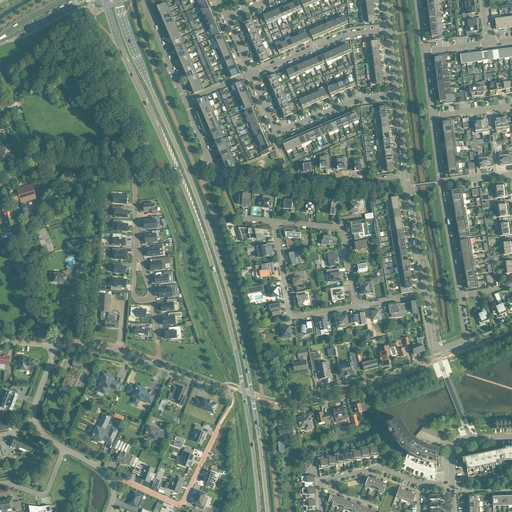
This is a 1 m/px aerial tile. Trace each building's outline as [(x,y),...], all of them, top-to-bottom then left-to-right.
[(468,0),(462,0),(463,3),(463,9),(466,8),(476,7),(475,1),(469,2),(468,0)] [(302,9),(298,1),(293,3),(296,11),(302,9)] [(197,8),(199,13),(211,7),(209,2),(200,6),(197,8)] [(169,8),(167,3),(157,7),(160,12),(169,8)] [(296,11),(293,3),(288,5),(291,13),(296,11)] [(291,13),(288,5),(283,7),(286,15),(291,13)] [(201,18),(213,12),(211,7),(199,13),(201,18)] [(286,15),(283,7),(278,9),(281,17),(286,15)] [(476,12),(476,7),(466,8),(466,11),(462,14),(462,18),(464,18),(471,17),(471,14),(475,13),(475,12),(476,12)] [(171,13),(169,8),(160,12),(162,17),(171,13)] [(281,17),(278,9),(273,11),(277,20),(281,17)] [(277,20),(273,11),(268,14),(272,22),(277,20)] [(215,17),(213,12),(201,18),(203,23),(215,17)] [(164,22),(173,18),(171,13),(162,17),(164,22)] [(272,22),(268,14),(263,16),(266,24),(272,22)] [(348,24),(345,16),(339,18),(343,26),(348,24)] [(502,29),(500,18),(495,19),(495,16),(491,17),(493,27),(496,26),(496,30),(496,29),(498,28),(498,29),(502,29)] [(218,22),(215,17),(203,23),(205,28),(208,26),(218,22)] [(478,25),(478,19),(471,20),(471,17),(464,18),(465,21),(467,21),(468,26),(478,25)] [(176,23),(173,18),(164,22),(166,27),(176,23)] [(343,26),(339,18),(335,20),(338,28),(343,26)] [(269,58),(253,20),(244,24),(243,22),(242,22),(260,64),(261,64),(260,62),(269,58)] [(338,28),(335,20),(330,22),(333,30),(338,28)] [(220,27),(218,22),(208,26),(210,31),(220,27)] [(333,30),(330,22),(325,25),(328,33),(333,30)] [(178,28),(176,23),(166,27),(168,32),(178,28)] [(328,33),(325,25),(320,27),(323,35),(328,33)] [(477,30),(478,30),(478,25),(468,26),(465,27),(466,32),(467,36),(473,35),(473,32),(478,31),(477,30)] [(222,32),(220,27),(210,31),(208,32),(210,38),(222,32)] [(323,35),(320,27),(315,29),(318,37),(323,35)] [(180,32),(178,28),(168,32),(170,37),(180,32)] [(318,37),(315,29),(310,31),(313,39),(318,37)] [(437,30),(431,31),(432,37),(434,37),(434,40),(445,39),(445,38),(442,39),(443,30),(444,30),(437,31),(437,30)] [(182,37),(180,32),(170,37),(172,42),(182,37)] [(309,41),(306,33),(301,35),(304,43),(309,41)] [(225,39),(223,34),(211,39),(213,44),(216,43),(225,39)] [(304,43),(301,35),(296,37),(299,45),(304,43)] [(184,43),(182,37),(172,42),(175,47),(184,43)] [(299,45),(296,37),(291,39),(294,47),(299,45)] [(366,39),(365,40),(365,42),(366,42),(367,48),(378,46),(378,44),(379,44),(379,40),(378,40),(377,38),(366,39)] [(215,49),(227,44),(225,39),(216,43),(213,44),(215,49)] [(294,47),(291,39),(286,41),(289,49),(294,47)] [(289,49),(286,41),(281,43),(284,51),(289,49)] [(284,51),(281,43),(276,46),(279,54),(284,51)] [(187,49),(185,44),(175,48),(178,54),(187,49)] [(227,44),(215,49),(217,54),(229,49),(227,44)] [(352,52),(348,44),(343,46),(346,54),(352,52)] [(346,54),(343,46),(338,48),(341,56),(346,54)] [(341,56),(338,48),(333,51),(337,59),(341,56)] [(189,54),(187,49),(178,54),(180,59),(189,54)] [(231,54),(229,49),(217,54),(219,59),(222,58),(231,54)] [(337,59),(333,51),(328,53),(332,61),(337,59)] [(332,61),(328,53),(323,55),(326,63),(332,61)] [(191,59),(189,54),(180,59),(182,64),(191,59)] [(224,63),(233,59),(231,54),(222,58),(224,63)] [(445,63),(446,54),(449,54),(438,55),(440,55),(440,57),(434,57),(435,64),(441,63),(441,64),(448,63),(445,63)] [(325,63),(322,55),(316,58),(320,66),(325,63)] [(320,66),(316,58),(311,60),(315,68),(320,66)] [(194,64),(191,59),(182,64),(184,68),(194,64)] [(226,68),(235,64),(233,59),(224,63),(221,64),(223,69),(226,68)] [(315,68),(311,60),(306,62),(310,70),(315,68)] [(310,70),(306,62),(302,64),(305,72),(310,70)] [(196,69),(194,64),(184,68),(186,73),(196,69)] [(238,69),(235,64),(226,68),(228,73),(238,69)] [(305,72),(302,64),(297,66),(300,74),(305,72)] [(300,74),(297,66),(292,68),(295,76),(300,74)] [(295,76),(292,68),(286,71),(290,79),(295,76)] [(198,74),(196,69),(186,73),(188,78),(198,74)] [(231,78),(240,74),(238,69),(228,73),(227,74),(227,75),(228,78),(229,78),(230,78),(231,78)] [(200,79),(198,74),(188,78),(190,83),(200,79)] [(292,113),(276,75),(267,79),(266,77),(284,119),(283,117),(292,113)] [(356,85),(352,77),(347,80),(351,88),(356,85)] [(202,84),(200,79),(190,83),(192,88),(202,84)] [(511,88),(511,81),(506,82),(506,79),(499,80),(501,90),(505,90),(505,89),(506,89),(506,94),(511,92),(511,88)] [(351,88),(347,80),(342,82),(346,90),(351,88)] [(501,90),(499,80),(496,80),(494,84),(489,84),(490,91),(491,96),(496,95),(496,90),(497,90),(497,91),(501,90)] [(233,85),(231,86),(233,92),(245,86),(243,81),(233,85)] [(488,92),(486,81),(482,81),(481,82),(476,83),(476,86),(477,97),(481,97),(481,96),(483,95),(483,92),(488,92)] [(346,90),(342,82),(337,84),(341,92),(346,90)] [(204,89),(202,84),(192,88),(195,93),(204,89)] [(341,92),(337,84),(332,86),(336,94),(341,92)] [(476,86),(471,87),(471,84),(464,85),(465,95),(469,94),(469,93),(471,93),(472,97),(473,97),(474,98),(477,97),(476,86)] [(245,86),(233,92),(235,96),(238,95),(247,91),(245,86)] [(336,94),(332,86),(327,88),(331,96),(336,94)] [(328,97),(324,89),(319,92),(323,100),(328,97)] [(240,100),(249,96),(247,91),(238,95),(240,100)] [(323,100),(319,92),(314,94),(318,102),(323,100)] [(318,102),(314,94),(309,96),(313,104),(318,102)] [(451,103),(452,94),(445,95),(445,94),(439,95),(440,102),(446,101),(446,104),(444,104),(445,104),(453,103),(451,103)] [(209,101),(207,96),(198,100),(200,106),(209,101)] [(251,101),(249,96),(240,100),(238,101),(238,102),(239,105),(240,106),(242,105),(251,101)] [(313,104),(309,96),(304,98),(308,106),(313,104)] [(308,106),(304,98),(299,100),(303,108),(308,106)] [(212,106),(209,101),(200,106),(202,110),(212,106)] [(254,106),(251,101),(242,105),(244,110),(254,106)] [(214,105),(212,106),(202,110),(204,115),(217,110),(214,105)] [(256,113),(254,108),(245,112),(247,117),(256,113)] [(219,115),(217,110),(204,115),(206,120),(219,115)] [(358,120),(355,111),(349,113),(353,122),(358,120)] [(259,118),(256,113),(247,117),(249,122),(259,118)] [(353,122),(349,113),(344,115),(348,125),(353,122)] [(221,120),(219,115),(206,120),(208,125),(218,121),(221,120)] [(348,125),(344,115),(339,117),(343,127),(348,125)] [(508,127),(507,117),(504,117),(504,116),(501,117),(502,130),(503,133),(505,133),(506,132),(507,131),(507,129),(509,129),(508,127)] [(343,127),(339,117),(334,120),(338,129),(343,127)] [(251,127),(261,123),(259,118),(249,122),(247,123),(249,128),(251,127)] [(488,129),(487,119),(484,120),(484,119),(480,119),(482,132),(489,132),(488,129)] [(338,129),(334,120),(329,122),(333,131),(338,129)] [(220,126),(218,121),(208,125),(210,130),(220,126)] [(333,131),(329,122),(324,124),(328,133),(333,131)] [(254,132),(263,128),(261,123),(251,127),(254,132)] [(326,134),(323,125),(317,127),(321,136),(326,134)] [(213,135),(222,131),(220,126),(210,130),(213,135)] [(321,136),(317,127),(312,129),(316,138),(321,136)] [(256,137),(265,133),(263,128),(254,132),(256,137)] [(316,138),(312,129),(307,131),(311,140),(316,138)] [(225,130),(222,131),(213,135),(215,140),(227,135),(225,130)] [(311,140),(307,131),(302,133),(306,142),(311,140)] [(267,138),(265,133),(256,137),(258,142),(267,138)] [(302,133),(297,135),(303,147),(308,145),(306,142),(302,133)] [(297,135),(292,138),(296,147),(297,149),(303,147),(297,135)] [(228,137),(225,138),(216,142),(218,147),(227,143),(230,142),(228,137)] [(267,138),(258,142),(255,143),(257,148),(260,147),(269,143),(267,138)] [(296,147),(292,138),(287,140),(291,149),(296,147)] [(291,149),(287,140),(282,142),(286,151),(291,149)] [(497,142),(494,143),(495,151),(498,151),(497,145),(504,144),(503,141),(497,142)] [(220,152),(229,148),(227,143),(218,147),(220,152)] [(271,148),(269,143),(260,147),(262,152),(260,153),(262,156),(269,152),(268,150),(271,148)] [(232,153),(229,148),(220,152),(222,157),(232,153)] [(234,158),(232,153),(222,157),(224,162),(234,158)] [(507,166),(505,155),(501,155),(501,153),(499,153),(499,156),(500,166),(503,166),(507,166)] [(329,163),(329,161),(330,161),(329,154),(324,155),(324,156),(319,157),(321,168),(324,167),(324,169),(331,169),(330,163),(329,163)] [(485,155),(478,156),(479,158),(480,168),(483,168),(483,169),(487,168),(485,157),(485,155)] [(346,165),(346,163),(347,163),(347,156),(341,157),(341,158),(337,159),(338,170),(341,169),(341,171),(348,171),(348,165),(346,165)] [(236,163),(234,158),(224,162),(226,167),(230,166),(231,169),(242,164),(240,161),(236,163)] [(365,165),(364,158),(359,159),(359,160),(354,161),(356,172),(359,171),(359,173),(366,173),(365,167),(364,167),(364,165),(365,165)] [(307,174),(308,171),(314,170),(313,162),(308,163),(308,164),(303,164),(303,166),(299,166),(299,168),(298,168),(297,172),(301,173),(307,174)] [(68,185),(75,176),(67,170),(60,179),(68,185)] [(36,198),(32,184),(17,189),(18,192),(10,195),(12,202),(20,200),(25,214),(29,213),(26,203),(27,202),(27,201),(36,198)] [(489,203),(488,193),(484,194),(484,195),(480,196),(482,204),(489,203)] [(250,201),(251,194),(243,194),(240,194),(239,205),(242,205),(242,206),(245,206),(245,207),(251,207),(252,201),(250,201)] [(127,200),(127,196),(114,195),(114,203),(124,203),(127,204),(127,200)] [(273,208),(274,203),(274,196),(263,195),(262,207),(270,208),(273,208)] [(306,203),(305,211),(314,212),(314,207),(317,207),(318,200),(318,195),(316,195),(316,200),(310,200),(306,199),(306,203)] [(295,213),(296,198),(292,198),(292,199),(285,199),(285,200),(281,200),(281,205),(284,206),(284,209),(291,209),(291,212),(295,213)] [(339,212),(340,202),(336,202),(336,203),(332,203),(332,202),(328,201),(327,213),(330,213),(330,215),(335,215),(335,212),(339,212)] [(154,207),(154,203),(144,204),(144,212),(152,211),(152,214),(157,213),(157,210),(157,206),(154,207)] [(365,213),(364,213),(363,205),(358,204),(350,203),(349,212),(354,212),(355,215),(365,213)] [(9,204),(1,206),(3,211),(7,227),(14,225),(15,225),(16,225),(13,216),(15,216),(13,208),(11,204),(9,205),(9,204)] [(119,211),(119,207),(112,206),(112,213),(115,213),(115,217),(127,217),(128,211),(119,211)] [(160,221),(160,216),(152,217),(152,220),(144,221),(144,223),(144,227),(145,227),(145,229),(157,228),(156,222),(160,221)] [(127,231),(128,224),(120,224),(121,220),(114,220),(113,224),(116,224),(116,230),(127,231)] [(363,229),(363,228),(362,228),(362,224),(359,224),(359,221),(351,222),(352,222),(352,226),(350,226),(351,226),(352,235),(353,235),(353,234),(354,234),(355,240),(360,239),(359,233),(363,233),(362,229),(363,229)] [(46,228),(37,231),(44,253),(53,250),(46,228)] [(268,236),(267,230),(239,228),(243,240),(268,236)] [(159,236),(159,230),(152,231),(152,234),(151,234),(149,234),(149,235),(145,235),(146,243),(157,242),(156,236),(159,236)] [(295,241),(296,237),(302,238),(303,246),(302,246),(307,245),(306,235),(300,234),(300,233),(296,233),(296,232),(292,231),(292,233),(291,233),(291,232),(285,232),(286,237),(287,238),(287,241),(286,241),(288,249),(296,247),(295,247),(295,246),(294,242),(295,241)] [(125,246),(125,239),(122,238),(122,234),(113,234),(112,245),(125,246)] [(337,245),(335,237),(332,237),(331,236),(323,235),(323,240),(322,240),(321,244),(329,245),(329,246),(337,245)] [(84,245),(82,237),(71,241),(73,249),(84,245)] [(367,248),(366,240),(367,240),(353,242),(354,242),(355,242),(355,245),(354,245),(356,255),(367,253),(366,249),(367,248)] [(153,248),(148,249),(148,257),(160,255),(159,248),(162,247),(162,244),(153,245),(153,248)] [(273,254),(272,251),(272,249),(271,248),(270,248),(270,245),(266,246),(266,244),(247,247),(248,252),(256,251),(256,252),(256,253),(257,254),(257,255),(258,256),(258,257),(259,257),(260,257),(260,258),(272,256),(272,255),(273,254)] [(511,253),(511,247),(501,249),(502,255),(511,253)] [(127,260),(127,252),(119,252),(119,249),(112,249),(112,254),(115,254),(115,259),(127,260)] [(304,263),(302,251),(292,252),(289,253),(289,255),(289,259),(290,259),(292,266),(297,265),(297,264),(304,263)] [(337,262),(336,255),(338,255),(338,251),(339,251),(324,253),(325,257),(325,258),(326,258),(326,259),(327,259),(328,259),(329,259),(330,267),(335,266),(335,265),(334,263),(337,262)] [(170,264),(170,257),(157,259),(157,262),(151,263),(151,270),(166,269),(165,264),(170,264)] [(15,266),(10,269),(11,272),(15,278),(21,274),(22,273),(20,271),(29,265),(25,259),(15,264),(14,265),(15,266)] [(368,269),(367,263),(367,262),(370,262),(372,261),(372,259),(370,259),(362,261),(362,264),(357,265),(359,273),(366,272),(367,272),(367,271),(368,271),(368,270),(368,269)] [(126,274),(126,267),(120,267),(120,264),(113,263),(112,268),(115,268),(114,273),(126,274)] [(273,271),(273,269),(274,269),(273,263),(255,266),(256,272),(259,272),(261,278),(271,276),(275,276),(274,271),(273,271)] [(53,274),(53,277),(54,277),(53,282),(67,283),(67,277),(71,277),(71,270),(71,269),(68,268),(68,270),(67,270),(67,274),(58,274),(58,273),(55,272),(55,273),(54,273),(54,275),(53,274)] [(337,273),(337,269),(327,271),(328,275),(327,275),(328,282),(332,281),(332,282),(343,280),(341,273),(337,273)] [(169,282),(168,275),(172,275),(171,271),(163,272),(164,275),(155,276),(156,284),(169,282)] [(305,279),(304,271),(294,272),(295,279),(293,279),(294,286),(302,284),(301,280),(305,279)] [(126,288),(127,280),(115,279),(114,286),(111,286),(111,291),(121,291),(121,290),(121,287),(126,288)] [(364,285),(361,285),(362,294),(373,292),(371,280),(363,281),(364,285)] [(413,287),(413,285),(414,285),(413,281),(412,282),(401,284),(401,289),(402,294),(413,292),(413,291),(412,288),(413,287)] [(278,296),(277,287),(273,288),(272,284),(263,285),(265,294),(269,293),(270,297),(278,296)] [(175,290),(175,285),(167,286),(167,289),(159,290),(159,292),(160,296),(160,298),(172,296),(171,291),(175,290)] [(345,295),(344,292),(343,292),(343,291),(344,291),(344,286),(330,289),(331,294),(331,297),(332,302),(334,301),(336,301),(341,300),(341,299),(345,299),(344,295),(345,295)] [(309,300),(308,294),(305,295),(305,291),(296,292),(297,295),(296,295),(296,298),(297,298),(297,300),(296,300),(298,307),(303,306),(303,303),(304,301),(309,300)] [(110,312),(111,295),(99,295),(98,311),(102,311),(101,318),(106,318),(106,320),(105,328),(109,328),(109,327),(115,328),(115,323),(116,323),(116,322),(115,322),(116,317),(110,316),(110,312)] [(177,299),(167,300),(167,303),(161,304),(162,311),(169,311),(173,311),(173,310),(174,310),(173,305),(177,305),(177,299)] [(508,316),(501,300),(500,301),(501,302),(498,303),(499,305),(496,307),(497,310),(496,311),(493,311),(494,315),(496,315),(497,318),(503,317),(502,314),(504,317),(508,316)] [(418,313),(416,301),(411,302),(403,303),(405,311),(412,310),(413,314),(418,313)] [(281,309),(280,304),(281,303),(267,305),(267,306),(269,305),(270,311),(270,312),(271,312),(271,313),(272,313),(273,317),(280,315),(279,311),(280,311),(280,310),(280,309),(281,309)] [(406,317),(405,311),(403,303),(396,305),(396,304),(389,306),(390,314),(391,314),(392,318),(406,317)] [(146,318),(146,310),(139,309),(139,308),(131,307),(131,313),(137,314),(137,317),(146,318)] [(480,318),(478,318),(480,326),(485,325),(485,322),(489,320),(483,308),(484,310),(481,311),(482,313),(478,314),(480,318)] [(385,321),(384,314),(381,314),(380,311),(372,312),(373,320),(378,319),(378,323),(385,321)] [(169,314),(169,317),(163,317),(164,325),(175,324),(175,317),(182,317),(181,312),(169,314)] [(367,324),(365,313),(353,315),(354,316),(348,317),(349,324),(355,323),(359,322),(359,325),(367,324)] [(349,327),(347,316),(335,318),(337,328),(349,327)] [(330,325),(327,326),(326,320),(325,320),(325,319),(320,320),(320,321),(319,321),(319,322),(315,323),(315,322),(316,331),(317,331),(316,331),(320,330),(324,330),(325,335),(332,334),(330,325)] [(313,334),(311,322),(306,323),(306,324),(300,325),(301,330),(302,330),(301,333),(305,333),(305,335),(313,334)] [(148,332),(148,328),(142,328),(142,325),(131,324),(131,329),(136,329),(136,335),(141,335),(140,336),(149,337),(149,332),(148,332)] [(296,338),(294,327),(290,327),(290,326),(280,327),(282,337),(291,335),(291,338),(296,338)] [(181,334),(180,327),(172,327),(173,331),(165,332),(166,339),(172,339),(172,340),(176,339),(176,338),(177,338),(177,335),(181,334)] [(425,351),(422,337),(417,338),(418,343),(412,344),(413,349),(413,350),(414,355),(418,354),(425,351)] [(393,343),(396,351),(398,356),(400,355),(401,357),(407,355),(404,348),(401,349),(398,342),(393,343)] [(390,366),(387,356),(391,355),(388,346),(384,347),(386,351),(380,353),(381,357),(380,357),(381,361),(382,361),(383,366),(389,365),(390,366)] [(307,369),(306,361),(303,361),(302,357),(307,356),(306,350),(297,352),(298,357),(300,357),(301,362),(293,363),(294,371),(307,369)] [(331,377),(328,362),(317,364),(316,360),(320,360),(320,358),(320,357),(321,357),(321,356),(321,355),(321,354),(320,354),(319,354),(318,352),(310,353),(313,370),(318,369),(319,379),(331,377)] [(0,364),(9,365),(9,356),(4,356),(4,357),(2,357),(2,356),(0,355),(0,364)] [(19,356),(18,370),(26,370),(28,370),(29,369),(30,368),(30,366),(33,367),(34,363),(34,361),(34,360),(34,359),(33,359),(32,358),(30,358),(30,359),(26,358),(26,356),(19,356)] [(378,367),(376,359),(362,363),(364,371),(378,367)] [(347,365),(338,367),(340,375),(344,375),(345,376),(350,375),(350,374),(354,373),(354,371),(355,371),(356,372),(359,371),(357,362),(352,363),(352,364),(347,365)] [(65,379),(62,385),(63,386),(70,389),(70,390),(72,391),(74,392),(82,373),(71,369),(70,372),(70,373),(73,374),(71,378),(66,376),(65,379)] [(97,373),(95,380),(100,382),(100,384),(101,384),(98,391),(105,394),(108,387),(109,388),(109,387),(117,390),(120,384),(114,381),(114,382),(111,381),(112,380),(113,377),(111,376),(111,374),(107,373),(106,375),(104,374),(103,376),(97,373)] [(154,396),(148,394),(147,394),(145,393),(146,390),(144,389),(145,386),(141,385),(140,387),(137,386),(136,388),(130,386),(127,392),(134,394),(133,397),(135,397),(134,401),(138,403),(140,399),(142,400),(142,399),(151,402),(154,396)] [(187,397),(184,396),(186,388),(181,386),(180,388),(175,386),(173,393),(170,392),(171,393),(169,399),(175,401),(176,399),(178,400),(177,403),(183,405),(187,397)] [(15,401),(18,395),(6,391),(4,396),(3,396),(1,401),(2,401),(0,407),(11,411),(14,405),(13,405),(15,401)] [(217,404),(213,402),(208,400),(203,399),(202,401),(196,399),(194,405),(214,413),(217,404)] [(360,404),(360,403),(354,405),(356,413),(359,413),(359,416),(363,415),(362,412),(367,410),(365,404),(364,403),(360,404)] [(344,407),(333,410),(335,418),(336,422),(344,420),(344,419),(350,418),(347,408),(344,409),(344,407)] [(331,425),(329,413),(323,414),(323,412),(316,414),(318,423),(325,422),(325,425),(326,426),(331,425)] [(312,425),(310,415),(305,416),(305,415),(302,416),(302,417),(298,418),(300,428),(305,427),(306,430),(312,429),(311,425),(312,425)] [(391,421),(385,422),(386,425),(387,427),(388,429),(389,432),(391,434),(392,436),(394,438),(395,440),(397,442),(398,444),(400,446),(402,448),(404,449),(405,450),(408,453),(402,465),(401,468),(403,470),(406,471),(409,473),(411,474),(414,475),(417,476),(420,477),(422,478),(425,479),(426,479),(427,479),(429,480),(431,480),(433,481),(435,481),(437,481),(436,464),(436,463),(438,463),(438,464),(439,464),(441,464),(441,457),(441,455),(441,446),(439,446),(437,445),(434,445),(432,444),(430,444),(428,443),(426,442),(424,441),(422,440),(420,439),(416,436),(414,438),(412,437),(411,435),(409,434),(407,432),(406,430),(405,428),(403,426),(402,424),(401,422),(400,420),(399,418),(391,421)] [(114,438),(118,430),(111,427),(110,428),(106,426),(107,425),(101,422),(98,428),(97,427),(96,429),(93,428),(91,434),(93,435),(92,437),(95,438),(94,440),(98,442),(99,440),(101,441),(102,439),(105,440),(104,440),(112,444),(114,438)] [(0,436),(9,435),(7,425),(0,425),(0,436)] [(198,430),(194,441),(202,444),(203,440),(204,440),(205,437),(204,437),(206,433),(201,431),(203,428),(196,425),(194,429),(198,430)] [(294,433),(292,425),(278,429),(280,436),(294,433)] [(159,432),(160,430),(156,429),(156,428),(153,427),(152,428),(149,426),(148,429),(146,428),(144,432),(147,433),(146,435),(149,436),(148,439),(152,440),(153,438),(156,439),(157,438),(163,441),(166,434),(159,432)] [(32,446),(30,445),(30,444),(29,444),(19,440),(19,439),(14,437),(11,446),(16,448),(17,446),(30,452),(32,446)] [(372,445),(368,446),(368,449),(369,458),(369,457),(369,456),(373,456),(377,455),(377,456),(378,456),(377,447),(372,447),(372,445)] [(364,447),(360,448),(360,451),(361,460),(361,458),(365,458),(369,457),(369,458),(368,449),(368,446),(364,446),(364,447)] [(488,469),(488,465),(492,465),(493,468),(494,468),(494,464),(498,463),(498,460),(511,460),(511,446),(503,447),(503,450),(468,457),(468,456),(462,457),(463,463),(465,463),(468,474),(470,473),(470,469),(473,468),(474,472),(476,472),(476,468),(479,467),(480,471),(482,471),(482,467),(486,466),(486,470),(488,469)] [(185,448),(182,456),(185,457),(182,465),(189,467),(190,467),(191,467),(193,462),(192,462),(194,455),(192,455),(194,451),(185,448)] [(347,452),(343,452),(343,455),(344,455),(344,462),(344,463),(344,465),(344,464),(344,462),(348,462),(352,462),(353,462),(352,453),(351,450),(347,450),(347,452)] [(356,450),(351,450),(352,453),(353,462),(353,460),(357,460),(361,460),(360,451),(356,451),(356,450)] [(139,459),(131,455),(124,452),(123,452),(121,451),(120,455),(119,455),(117,460),(124,464),(124,463),(135,468),(139,459)] [(339,454),(335,454),(335,457),(336,464),(336,467),(336,464),(340,464),(344,464),(344,465),(344,463),(344,462),(344,455),(343,455),(343,452),(339,452),(339,454)] [(323,458),(318,458),(319,470),(320,470),(319,468),(324,468),(328,468),(328,469),(327,459),(327,456),(322,456),(323,458)] [(331,456),(327,456),(327,459),(328,469),(328,468),(328,466),(332,466),(336,466),(336,467),(336,464),(335,457),(331,457),(331,456)] [(141,466),(138,475),(145,478),(145,480),(150,482),(151,480),(153,481),(156,474),(153,473),(155,469),(147,466),(146,468),(141,466)] [(208,470),(204,482),(207,483),(206,486),(213,488),(214,485),(211,484),(216,473),(208,470)] [(313,476),(301,477),(302,480),(302,482),(303,483),(304,483),(305,483),(305,488),(309,488),(309,486),(312,485),(312,482),(314,482),(313,476)] [(370,488),(375,476),(373,476),(372,478),(368,477),(369,477),(368,477),(365,486),(370,488)] [(380,487),(377,486),(379,481),(376,480),(376,477),(375,476),(370,488),(378,491),(380,487)] [(167,482),(165,488),(168,489),(168,488),(171,489),(179,492),(183,481),(182,481),(183,478),(179,477),(178,479),(175,478),(173,485),(170,483),(167,482)] [(383,493),(387,484),(386,484),(387,481),(383,480),(382,482),(379,481),(377,486),(380,487),(378,491),(383,493)] [(401,499),(404,490),(404,491),(401,489),(402,487),(400,486),(396,497),(401,499)] [(315,494),(314,488),(309,488),(305,488),(302,489),(302,492),(303,492),(303,494),(304,495),(305,495),(306,495),(306,500),(310,500),(310,497),(313,497),(313,494),(315,494)] [(406,501),(411,490),(409,489),(408,492),(405,491),(405,490),(404,490),(401,499),(406,501)] [(412,504),(415,494),(415,495),(412,493),(413,491),(411,490),(406,501),(412,504)] [(195,498),(194,503),(197,504),(196,507),(203,509),(204,506),(202,506),(206,494),(198,491),(197,495),(198,496),(196,499),(195,498)] [(333,504),(336,496),(335,496),(334,496),(335,493),(329,491),(327,495),(330,496),(328,502),(333,504)] [(137,504),(142,496),(134,492),(128,503),(139,509),(140,505),(137,504)] [(472,494),(467,494),(468,494),(468,496),(467,497),(468,502),(477,502),(476,496),(472,496),(472,494)] [(338,507),(342,496),(340,495),(339,498),(336,497),(336,496),(333,504),(332,505),(338,507)] [(440,503),(439,495),(430,495),(430,500),(431,500),(431,503),(440,503)] [(343,509),(346,500),(343,499),(344,496),(342,496),(338,507),(343,509)] [(20,501),(14,502),(13,502),(14,502),(11,503),(11,499),(5,500),(5,499),(1,500),(1,501),(0,500),(0,509),(2,510),(2,511),(6,511),(7,511),(7,509),(12,508),(14,507),(15,511),(21,510),(20,501)] [(348,511),(353,500),(351,499),(350,502),(346,501),(347,500),(346,500),(343,509),(348,511)] [(316,506),(315,500),(310,500),(306,500),(303,501),(303,504),(304,506),(304,507),(306,507),(307,507),(307,511),(306,511),(310,511),(311,509),(314,509),(314,506),(316,506)] [(350,511),(354,511),(357,504),(354,503),(355,500),(353,500),(348,511),(350,511)] [(360,511),(363,504),(362,503),(360,506),(357,505),(357,504),(354,511),(360,511)] [(440,511),(440,503),(431,503),(430,503),(430,508),(432,508),(432,511),(440,511)]
